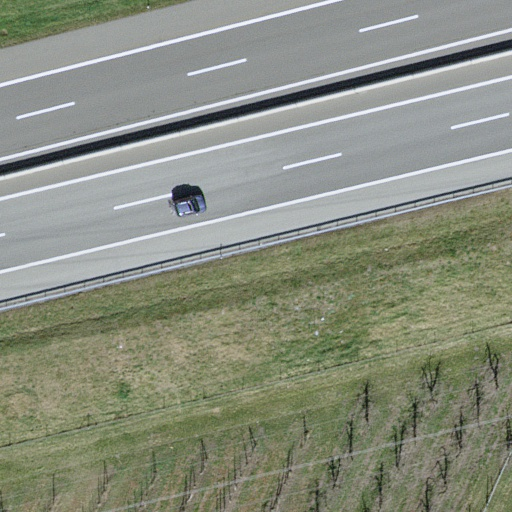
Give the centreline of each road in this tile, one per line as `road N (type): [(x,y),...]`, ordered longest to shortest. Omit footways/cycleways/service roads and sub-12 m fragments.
road 1 (motorway): [(0,237),(511,117)]
road 2 (motorway): [(469,0),(0,119)]
